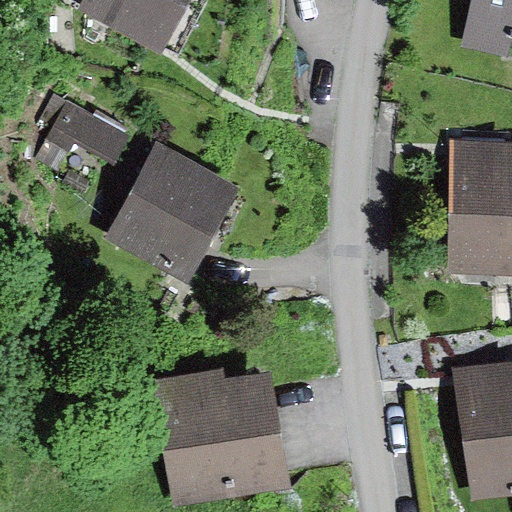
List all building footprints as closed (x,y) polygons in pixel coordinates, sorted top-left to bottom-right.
[(86,0),(78,16),(165,61),(197,0),(86,0)] [(511,0),(472,0),(459,50),(507,63),(511,43),(511,0)] [(130,141),(67,104),(45,143),(69,157),(76,146),(114,168),(130,141)] [(511,148),(453,146),(448,275),(511,277),(511,148)] [(241,194),(159,148),(105,246),(188,291),(241,194)] [(511,349),(451,361),(474,494),(511,486),(511,349)] [(223,375),(155,386),(174,511),(175,511),(292,494),(274,377),(224,384),(223,375)]
